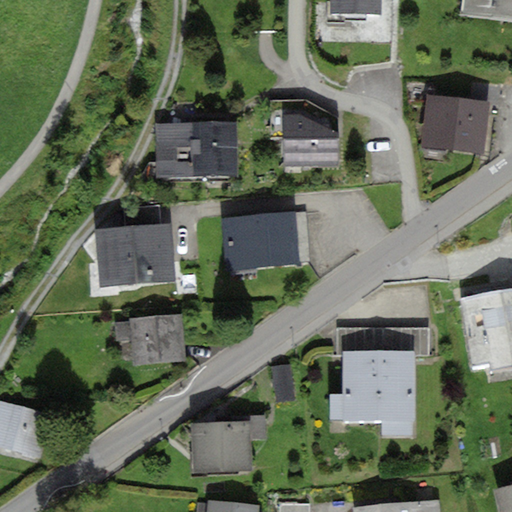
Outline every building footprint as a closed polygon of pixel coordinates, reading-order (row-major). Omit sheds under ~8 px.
[(385,0),(339,0),(339,18),(386,18),(385,0)] [(511,0),(466,0),(464,22),(511,28),(511,0)] [(501,108),(431,100),(425,153),(495,161),(501,108)] [(294,105),(271,107),(272,131),(295,129),(294,105)] [(243,126),(160,129),(162,188),(245,185),(243,126)] [(312,217),(223,226),(228,275),(317,266),(312,217)] [(173,230),(102,235),(106,290),(176,285),(173,230)] [(511,296),(463,306),(475,372),(511,365),(511,296)] [(186,320),(134,326),(140,374),(191,368),(186,320)] [(417,359),(347,358),(347,427),(417,427),(417,359)] [(275,366),(279,399),(295,398),(291,364),(275,366)] [(52,418),(0,405),(0,451),(42,461),(52,418)] [(255,427),(195,428),(196,478),(256,476),(255,427)] [(511,511),(511,492),(498,495),(501,511),(511,511)] [(312,511),(312,502),(282,501),(281,511),(312,511)]
